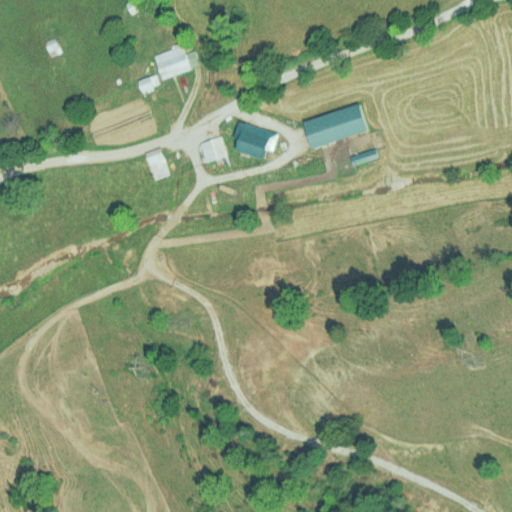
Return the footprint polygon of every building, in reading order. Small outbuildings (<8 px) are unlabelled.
[(153,54),(161,78),(193,68),(190,59),(189,59),(185,44),(153,54)] [(151,76),(138,80),(142,92),(155,88),(151,76)] [(272,138),(243,129),(237,151),(266,159),(272,138)] [(199,143),(205,162),(226,156),(220,136),(199,143)] [(168,175),(161,147),(145,151),(152,179),(168,175)]
